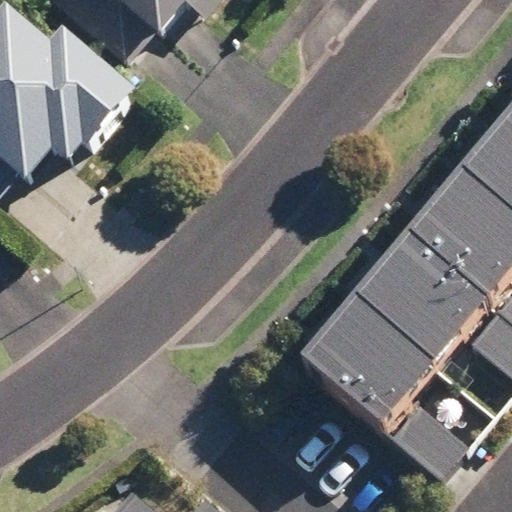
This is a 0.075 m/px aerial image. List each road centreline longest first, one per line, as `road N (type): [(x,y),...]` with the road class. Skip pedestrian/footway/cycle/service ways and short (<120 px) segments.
road 1 (residential): [(95,356),(210,262),(429,0)]
road 2 (residential): [(95,356),(294,511)]
